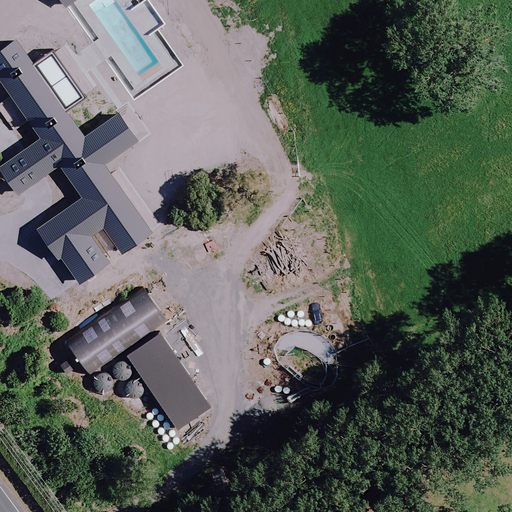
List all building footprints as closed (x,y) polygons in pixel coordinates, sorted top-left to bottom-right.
[(112,248),(93,111),(42,118),(46,146),(17,149),(22,185),(49,181),(59,255),(112,248)] [(353,354),(327,247),(291,256),(282,222),(226,235),(230,252),(243,249),(273,373),(353,354)] [(62,284),(57,252),(25,256),(29,289),(62,284)] [(165,323),(146,294),(66,346),(85,376),(165,323)] [(225,392),(189,337),(132,375),(153,405),(126,423),(143,448),(225,392)]
